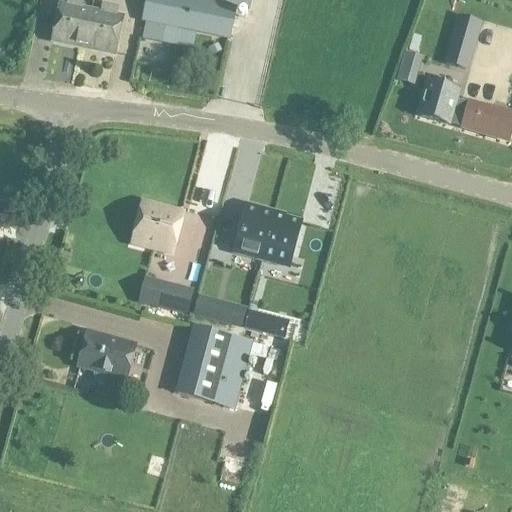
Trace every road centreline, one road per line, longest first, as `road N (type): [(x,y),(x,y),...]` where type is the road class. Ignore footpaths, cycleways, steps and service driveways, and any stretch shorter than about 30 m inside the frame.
road 1 (tertiary): [(511,196),(298,139),(72,106)]
road 2 (unclassified): [(0,363),(72,106)]
